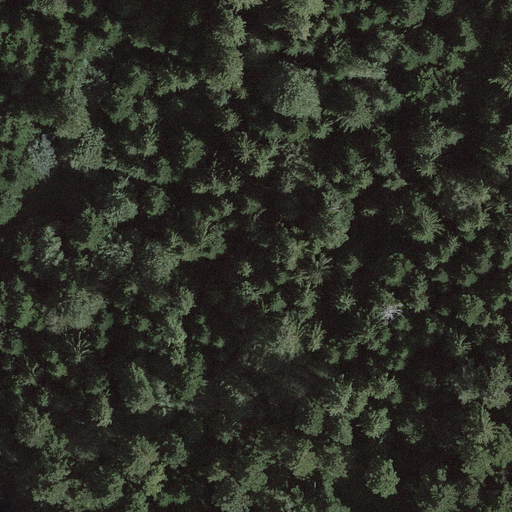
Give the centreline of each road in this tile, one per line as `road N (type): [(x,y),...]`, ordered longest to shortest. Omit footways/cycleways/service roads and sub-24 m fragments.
road 1 (track): [(55,155),(104,197),(161,205),(343,128),(511,79)]
road 2 (track): [(0,232),(180,0)]
